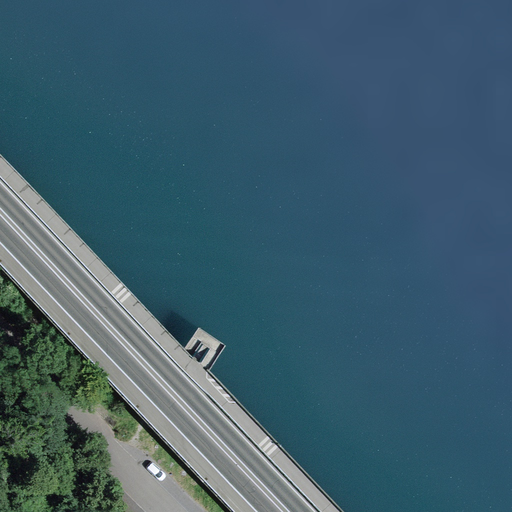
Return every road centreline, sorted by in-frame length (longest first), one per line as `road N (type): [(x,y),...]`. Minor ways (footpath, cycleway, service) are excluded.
road 1 (primary): [(285,511),(0,211)]
road 2 (unclassified): [(0,340),(166,511)]
